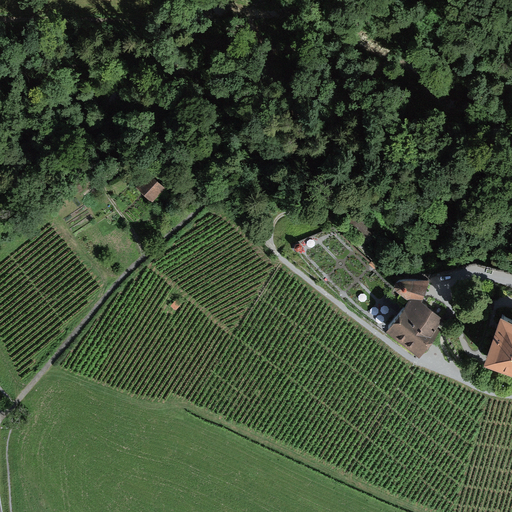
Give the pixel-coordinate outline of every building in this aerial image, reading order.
[(153,195),(168,182),(154,167),(139,181),(153,195)] [(362,217),(352,226),(368,245),(379,236),(362,217)] [(307,245),(304,244),(301,246),(300,248),(302,251),(305,252),(307,251),(309,248),(307,245)] [(430,302),(436,281),(407,281),(403,282),(402,286),(404,289),(418,299),(421,296),(430,302)] [(448,319),(430,302),(421,296),(418,299),(398,327),(429,352),(447,331),(443,326),(448,319)] [(511,326),(511,327),(501,356),(511,360),(511,326)]
